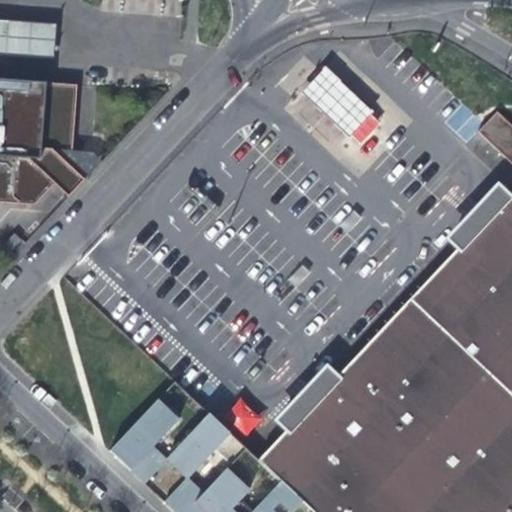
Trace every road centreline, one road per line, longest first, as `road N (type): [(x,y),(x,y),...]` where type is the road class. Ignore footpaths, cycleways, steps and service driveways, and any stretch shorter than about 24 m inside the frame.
road 1 (residential): [(261,35),(0,306)]
road 2 (residential): [(143,511),(0,375)]
